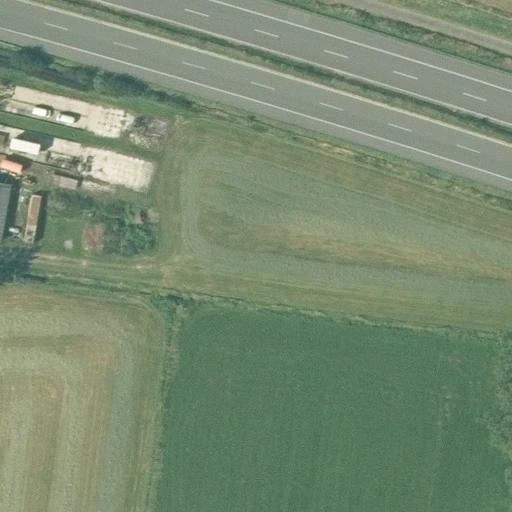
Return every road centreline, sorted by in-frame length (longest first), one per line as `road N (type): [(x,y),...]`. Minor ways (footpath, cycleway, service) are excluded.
road 1 (motorway): [(0,7),(511,159)]
road 2 (motorway): [(511,97),(180,0)]
road 3 (unclassified): [(374,0),(511,41)]
